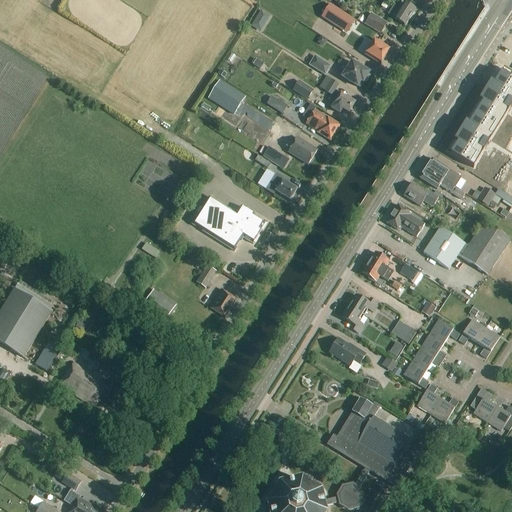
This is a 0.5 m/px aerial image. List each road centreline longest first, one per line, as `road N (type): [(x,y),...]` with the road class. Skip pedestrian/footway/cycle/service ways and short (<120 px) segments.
road 1 (unclassified): [(112,511),(434,0)]
road 2 (primary): [(184,511),(505,0)]
